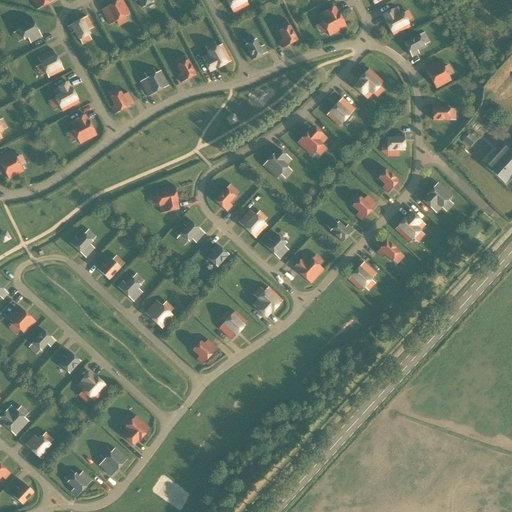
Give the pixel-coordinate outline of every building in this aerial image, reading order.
[(32,0),(37,9),(54,0),(32,0)] [(122,0),(120,0),(101,10),(109,25),(130,14),(122,0)] [(133,0),(135,2),(138,1),(142,8),(153,2),(151,0),(133,0)] [(248,5),(245,0),(226,0),(233,13),(248,5)] [(329,36),(346,27),(339,13),(338,13),(335,7),(318,16),(322,22),(329,36)] [(393,36),(410,27),(402,13),(401,14),(397,8),(383,15),(386,22),(393,36)] [(87,17),(68,27),(72,33),(75,32),(80,42),(91,36),(88,31),(93,28),(87,17)] [(42,37),(31,18),(25,22),(27,25),(19,30),(24,40),(28,38),(30,43),(42,37)] [(297,41),(290,26),(279,32),(283,40),(279,42),(283,49),(297,41)] [(419,35),(404,43),(412,58),(419,54),(417,50),(425,46),(419,35)] [(245,46),(253,60),(267,53),(264,46),(260,48),(256,40),(245,46)] [(231,62),(222,45),(207,52),(208,54),(202,58),(210,72),(216,69),(231,62)] [(63,70),(52,50),(37,58),(48,78),(63,70)] [(196,75),(188,61),(177,67),(181,74),(177,76),(181,83),(196,75)] [(451,81),(440,61),(425,69),(436,89),(451,81)] [(383,82),(369,70),(358,82),(359,82),(354,87),(367,99),(372,94),(383,82)] [(161,71),(140,82),(148,97),(168,86),(161,71)] [(63,111),(79,103),(72,89),(70,90),(66,83),(53,90),(57,97),(55,97),(63,111)] [(114,114),(134,104),(128,93),(123,96),(121,93),(110,98),(114,106),(111,108),(114,114)] [(342,99),(327,115),(339,127),(354,110),(342,99)] [(433,120),(450,120),(450,108),(441,108),(441,104),(433,104),(433,120)] [(234,113),(228,117),(232,124),(239,120),(234,113)] [(80,144),(97,135),(94,130),(94,129),(90,123),(89,121),(85,115),(70,123),(74,129),(72,130),(80,144)] [(297,143),(312,156),(323,144),(322,144),(327,139),(314,127),(309,132),(308,131),(297,143)] [(462,140),(468,146),(475,139),(469,133),(462,140)] [(387,151),(404,150),(404,134),(396,135),(396,139),(387,139),(387,151)] [(505,184),(511,177),(511,144),(507,148),(505,146),(485,167),(505,184)] [(263,166),(277,179),(288,167),(286,165),(291,160),(279,149),(274,154),(263,166)] [(0,157),(0,163),(9,180),(23,172),(21,166),(17,158),(17,159),(12,151),(0,157)] [(399,181),(386,170),(378,179),(385,185),(382,188),(388,193),(399,181)] [(423,201),(436,213),(441,208),(441,209),(452,197),(437,183),(427,195),(427,196),(423,201)] [(174,186),(156,191),(161,214),(179,209),(178,203),(178,202),(178,200),(178,199),(176,192),(174,186)] [(226,189),(214,201),(227,212),(232,206),(229,204),(235,197),(233,195),(228,190),(228,191),(226,189)] [(362,221),(377,205),(367,196),(363,200),(361,198),(352,206),(359,213),(356,216),(362,221)] [(238,223),(256,238),(267,226),(250,210),(238,223)] [(395,230),(409,243),(421,231),(420,231),(425,225),(412,213),(407,218),(406,218),(395,230)] [(196,243),(205,234),(198,228),(199,228),(193,223),(188,219),(183,224),(186,227),(180,234),(182,236),(187,241),(188,241),(189,242),(192,239),(196,243)] [(330,231),(342,243),(353,231),(348,225),(345,228),(338,222),(330,231)] [(7,231),(0,235),(4,242),(11,238),(7,231)] [(86,259),(95,249),(90,245),(93,242),(84,233),(77,240),(75,237),(69,243),(74,247),(74,248),(80,253),(86,259)] [(263,245),(280,260),(288,250),(284,246),(287,243),(278,234),(271,242),(268,239),(263,245)] [(388,241),(376,253),(382,258),(385,255),(392,261),(400,252),(388,241)] [(217,268),(229,255),(227,254),(227,253),(222,248),(221,249),(217,244),(211,250),(214,253),(208,259),(217,268)] [(294,268),(311,284),(324,269),(312,258),(310,260),(305,255),(294,268)] [(109,280),(120,268),(111,260),(105,266),(102,263),(96,269),(109,280)] [(364,263),(348,280),(361,291),(376,274),(364,263)] [(134,302),(143,293),(138,289),(141,286),(131,277),(125,284),(122,281),(117,287),(122,291),(122,292),(128,297),(134,302)] [(0,297),(3,300),(8,294),(4,290),(4,289),(0,285),(0,297)] [(268,288),(253,305),(266,318),(271,312),(271,313),(283,301),(268,288)] [(156,301),(144,313),(151,319),(151,320),(157,326),(157,325),(162,329),(174,317),(169,313),(170,312),(163,306),(161,304),(160,305),(156,301)] [(18,306),(7,318),(14,324),(14,325),(20,330),(25,334),(36,322),(31,318),(32,317),(25,311),(25,312),(18,306)] [(219,329),(231,340),(235,336),(236,336),(238,334),(238,335),(244,328),(244,327),(245,325),(247,323),(235,311),(233,314),(232,313),(230,316),(230,315),(224,322),(225,322),(223,324),(223,325),(219,329)] [(43,330),(32,342),(34,344),(33,344),(39,350),(40,350),(41,351),(47,345),(50,347),(56,342),(51,337),(45,331),(45,332),(43,330)] [(218,348),(208,340),(205,344),(201,341),(200,343),(199,342),(194,349),(192,351),(199,357),(196,360),(202,365),(206,360),(207,361),(212,355),(218,348)] [(70,374),(81,362),(79,360),(73,354),(73,355),(68,350),(63,356),(66,359),(60,366),(62,367),(67,373),(68,373),(70,374)] [(95,402),(107,388),(105,386),(106,385),(103,383),(104,383),(97,377),(95,376),(89,371),(88,373),(82,379),(82,380),(80,382),(80,383),(77,386),(83,392),(89,398),(90,398),(95,402)] [(16,436),(29,422),(24,418),(17,411),(11,406),(6,412),(5,412),(0,417),(0,418),(0,417),(0,421),(3,424),(3,425),(5,426),(5,427),(11,432),(16,436)] [(150,429),(136,416),(132,420),(126,426),(126,427),(125,428),(120,433),(126,439),(132,445),(132,444),(134,446),(139,441),(140,439),(141,440),(146,434),(146,433),(150,429)] [(34,435),(25,445),(29,448),(29,449),(31,451),(30,451),(37,457),(37,456),(39,458),(42,460),(47,454),(45,452),(51,445),(50,444),(42,437),(41,435),(38,439),(34,435)] [(99,466),(111,477),(118,470),(123,465),(123,464),(127,460),(115,448),(110,453),(105,459),(99,466)] [(0,478),(2,477),(5,480),(10,474),(6,470),(6,469),(0,464),(0,463),(0,478)] [(92,480),(83,472),(79,476),(76,473),(67,483),(74,489),(71,492),(77,497),(81,492),(82,493),(87,487),(87,486),(92,480)] [(23,505),(34,493),(21,481),(16,487),(19,490),(13,496),(23,505)]
